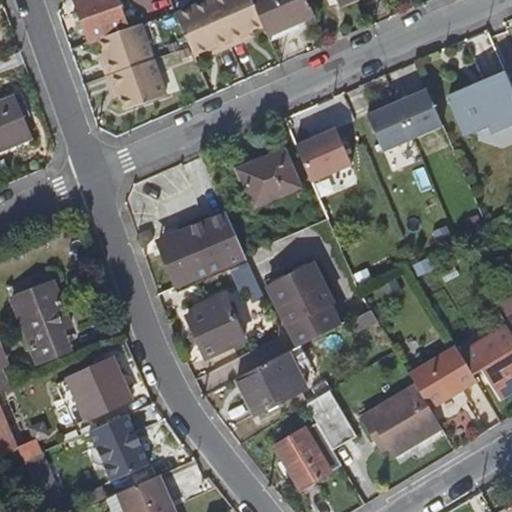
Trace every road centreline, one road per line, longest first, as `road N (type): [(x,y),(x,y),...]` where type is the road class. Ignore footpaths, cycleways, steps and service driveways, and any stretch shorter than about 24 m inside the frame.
road 1 (residential): [(91,175),(491,0)]
road 2 (residential): [(91,175),(167,383),(264,511)]
road 3 (residential): [(28,0),(91,175)]
road 4 (residential): [(511,449),(407,511)]
